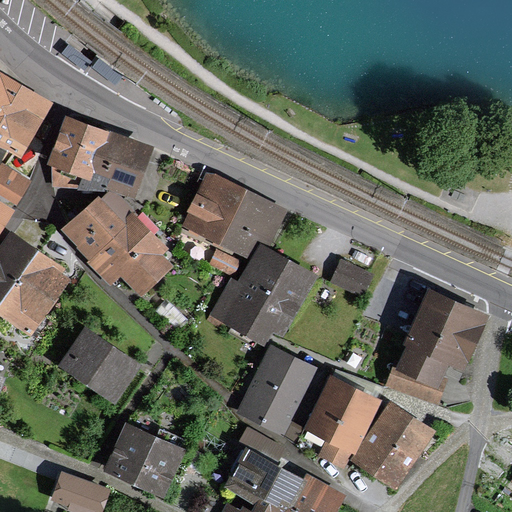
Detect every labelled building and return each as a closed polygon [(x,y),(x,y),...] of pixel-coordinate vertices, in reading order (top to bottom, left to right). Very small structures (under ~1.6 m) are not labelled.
[(0,110),(13,87),(0,79),(0,110)] [(29,136),(46,107),(13,87),(0,110),(0,144),(13,152),(24,133),(29,136)] [(74,166),(87,171),(101,135),(69,122),(55,159),(74,166)] [(143,151),(101,135),(87,171),(82,186),(103,187),(103,185),(126,194),(143,151)] [(53,165),(53,184),(76,186),(80,175),(53,165)] [(24,188),(0,172),(0,192),(16,202),(24,188)] [(262,243),(278,212),(212,180),(189,223),(252,253),(255,247),(262,243)] [(105,197),(100,202),(123,226),(131,219),(143,208),(126,197),(123,200),(114,191),(105,197)] [(91,260),(123,226),(100,202),(71,229),(92,252),(88,256),(91,260)] [(131,219),(123,226),(91,260),(107,278),(120,265),(141,287),(148,281),(157,281),(158,271),(164,264),(154,254),(159,248),(131,219)] [(0,262),(0,302),(33,256),(14,243),(0,262)] [(229,273),(236,260),(218,251),(211,264),(229,273)] [(52,270),(33,256),(0,302),(0,312),(29,333),(52,301),(37,290),(52,270)] [(283,329),(310,282),(266,256),(244,295),(234,289),(220,315),(260,337),(269,321),(283,329)] [(361,293),(370,275),(342,262),(334,281),(361,293)] [(414,339),(402,365),(435,377),(445,354),(463,362),(483,319),(431,295),(412,339),(414,339)] [(130,366),(87,337),(69,363),(81,372),(78,377),(94,388),(97,383),(112,393),(130,366)] [(278,429),(306,371),(274,355),(246,412),(278,429)] [(441,379),(435,377),(402,365),(396,363),(389,383),(433,399),(441,379)] [(355,446),(376,402),(330,379),(309,423),(332,434),(323,452),(343,463),(352,444),(355,446)] [(394,484),(429,433),(397,411),(362,463),(394,484)] [(279,445),(248,428),(243,441),(275,455),(279,445)] [(156,487),(173,450),(133,431),(116,469),(156,487)] [(265,494),(288,506),(301,483),(242,451),(234,470),(234,475),(230,485),(260,503),(265,494)] [(65,474),(56,498),(95,511),(96,511),(104,489),(65,474)] [(305,474),(301,483),(288,506),(296,511),(326,511),(333,501),(323,496),(327,490),(313,483),(315,479),(305,474)] [(296,511),(288,506),(265,494),(260,503),(255,511),(244,511),(243,511),(296,511)]
